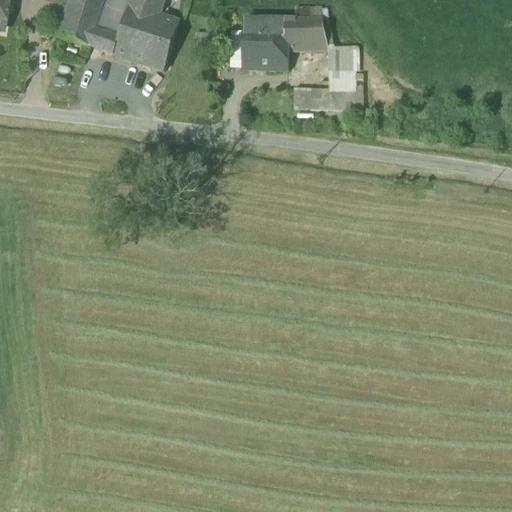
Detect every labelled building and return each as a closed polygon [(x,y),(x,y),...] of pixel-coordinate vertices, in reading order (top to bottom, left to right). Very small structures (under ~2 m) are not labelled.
[(49,0),(48,5),(61,9),(63,0),(49,0)] [(68,0),(56,39),(87,49),(92,32),(102,0),(68,0)] [(131,0),(102,0),(92,32),(106,36),(118,40),(131,0)] [(112,57),(164,74),(180,25),(159,18),(164,4),(152,0),(131,0),(118,40),(112,57)] [(323,23),(328,55),(334,54),(329,22),(323,23)] [(241,74),(288,75),(289,56),(285,23),(244,24),(243,35),(231,34),(230,64),(242,65),(241,74)] [(289,56),(328,55),(323,23),(285,23),(289,56)] [(106,36),(92,32),(87,49),(100,53),(106,36)] [(118,40),(106,36),(100,53),(112,57),(118,40)] [(328,55),(328,75),(356,75),(356,70),(356,54),(349,53),(341,53),(334,54),(328,55)] [(356,114),(356,75),(328,75),(329,93),(294,92),(293,112),(356,114)]
